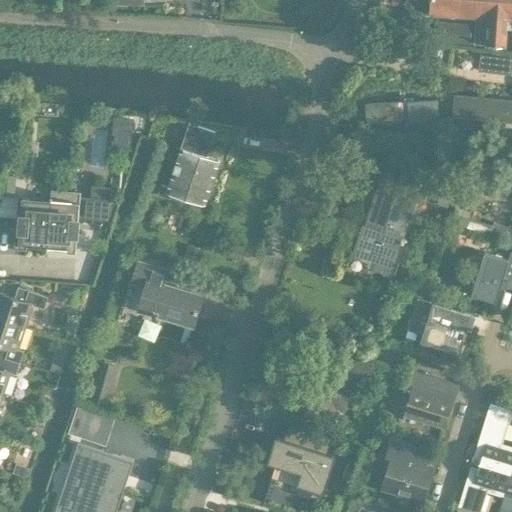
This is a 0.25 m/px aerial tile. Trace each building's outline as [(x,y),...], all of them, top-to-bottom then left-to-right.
[(511,0),(429,0),(430,0),(431,0),(430,14),(487,18),(485,45),(505,46),(506,28),(511,28),(511,0)] [(423,45),(420,63),(439,66),(442,48),(423,45)] [(405,113),(413,113),(413,105),(405,105),(405,113)] [(445,113),(453,113),(453,105),(445,105),(445,113)] [(117,119),(114,148),(129,150),(131,151),(132,131),(134,131),(135,120),(117,119)] [(206,156),(215,132),(189,123),(167,186),(161,184),(158,194),(170,198),(171,192),(205,204),(219,161),(206,156)] [(7,175),(5,196),(13,197),(15,176),(7,175)] [(417,191),(381,179),(364,228),(361,227),(351,257),(369,263),(367,268),(392,276),(404,240),(401,239),(417,191)] [(91,185),(90,197),(110,199),(111,187),(91,185)] [(76,252),(79,202),(80,192),(51,189),(51,200),(47,246),(68,247),(67,251),(76,252)] [(51,200),(30,198),(22,197),(18,247),(26,248),(27,244),(47,246),(51,200)] [(449,222),(511,242),(511,231),(452,212),(449,222)] [(511,289),(511,251),(510,251),(508,259),(484,252),(471,294),(496,301),(500,286),(511,289)] [(202,295),(163,283),(166,270),(139,262),(133,282),(146,286),(139,309),(153,313),(152,314),(157,315),(157,314),(193,325),(202,295)] [(0,292),(0,318),(25,327),(32,305),(44,308),(48,296),(18,286),(14,297),(0,292)] [(476,315),(432,302),(418,297),(408,328),(423,332),(420,342),(437,347),(460,354),(468,327),(472,329),(476,315)] [(0,356),(20,363),(24,351),(18,349),(25,327),(0,318),(0,356)] [(148,318),(144,333),(156,337),(160,322),(148,318)] [(0,394),(2,395),(10,373),(16,375),(20,363),(0,356),(0,394)] [(351,359),(347,372),(373,381),(377,367),(351,359)] [(99,361),(88,397),(108,403),(111,391),(105,389),(112,365),(99,361)] [(352,379),(314,367),(302,404),(340,416),(352,379)] [(404,414),(444,426),(453,398),(447,396),(451,383),(412,371),(408,385),(412,387),(404,414)] [(511,408),(490,402),(473,455),(481,457),(479,462),(510,472),(511,465),(511,445),(502,443),(511,409),(511,408)] [(77,408),(68,434),(82,439),(91,412),(77,408)] [(288,423),(283,437),(328,452),(333,437),(288,423)] [(294,483),(321,492),(333,453),(328,452),(283,437),(273,434),(265,460),(298,471),(294,483)] [(345,439),(341,450),(349,453),(353,442),(345,439)] [(383,488),(421,500),(431,468),(424,466),(429,452),(391,441),(387,456),(392,457),(383,488)] [(114,511),(122,488),(106,483),(110,470),(114,471),(119,456),(79,443),(74,458),(76,459),(62,503),(59,502),(55,511),(114,511)] [(478,467),(470,465),(458,505),(457,505),(477,511),(480,511),(487,491),(503,496),(510,472),(479,462),(478,467)] [(511,511),(511,472),(510,472),(503,496),(511,498),(511,511)] [(351,511),(359,511),(363,501),(351,497),(347,511),(351,511)]
